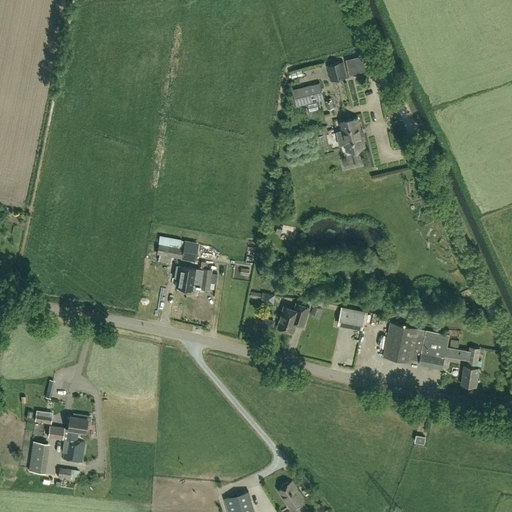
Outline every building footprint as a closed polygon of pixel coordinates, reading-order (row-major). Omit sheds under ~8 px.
[(347,77),(343,61),(327,65),(331,81),(347,77)] [(296,106),(324,100),(320,83),(292,90),(296,106)] [(345,142),(347,151),(353,149),(353,150),(359,148),(364,146),(362,135),(363,135),(362,129),(362,128),(360,129),(357,118),(340,122),(342,131),(337,132),(340,144),(345,142)] [(152,266),(159,267),(159,264),(157,263),(158,261),(159,254),(171,256),(194,260),(197,244),(185,242),(184,247),(161,243),(160,249),(154,248),(152,260),(153,260),(152,266)] [(218,264),(201,261),(200,268),(202,268),(201,279),(197,279),(198,270),(178,266),(175,287),(195,290),(199,291),(199,288),(209,290),(210,283),(216,284),(217,275),(211,274),(212,269),(220,270),(220,268),(218,264)] [(273,295),(266,294),(265,303),(271,304),(273,295)] [(335,319),(360,324),(363,305),(338,301),(335,319)] [(278,327),(293,332),(296,322),(303,325),(309,307),(297,303),(295,309),(284,306),(278,327)] [(312,313),(318,315),(321,308),(314,306),(312,313)] [(445,355),(446,347),(449,336),(454,337),(455,330),(446,330),(445,333),(390,322),(383,357),(411,362),(411,359),(419,361),(419,364),(442,369),(445,355)] [(467,359),(469,350),(446,347),(445,355),(467,359)] [(469,350),(467,359),(467,363),(464,362),(461,383),(477,386),(479,367),(477,367),(480,348),(469,347),(469,350)] [(358,355),(354,365),(366,370),(370,360),(358,355)] [(67,382),(61,382),(62,376),(48,374),(46,389),(65,391),(67,382)] [(36,414),(34,421),(51,424),(52,417),(36,414)] [(48,437),(63,439),(64,439),(62,452),(64,452),(63,459),(82,462),(85,443),(73,441),(74,431),(85,432),(86,424),(89,425),(91,416),(79,414),(78,417),(69,416),(67,429),(64,429),(64,428),(50,425),(48,437)] [(425,437),(417,435),(415,442),(424,443),(425,437)] [(33,440),(28,471),(45,473),(50,443),(33,440)] [(79,470),(59,467),(58,476),(77,479),(79,470)] [(282,488),(278,490),(292,510),(305,500),(292,481),(289,483),(288,482),(287,482),(281,486),(281,487),(282,488)] [(253,511),(247,491),(223,499),(227,511),(253,511)] [(218,493),(209,496),(213,511),(223,508),(218,493)]
